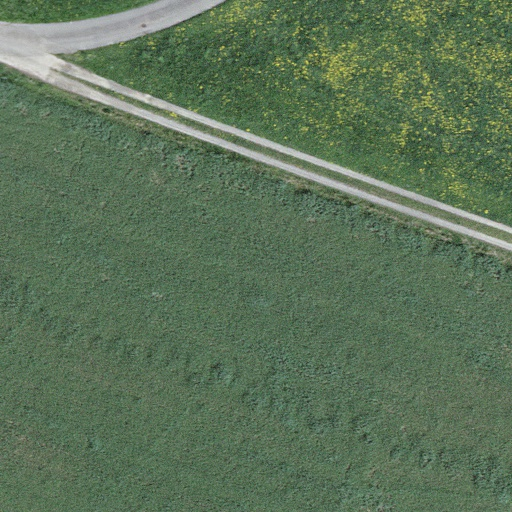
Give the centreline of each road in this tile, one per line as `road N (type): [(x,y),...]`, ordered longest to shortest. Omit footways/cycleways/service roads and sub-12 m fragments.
road 1 (track): [(15,50),(511,249)]
road 2 (residential): [(0,47),(103,47),(224,0)]
